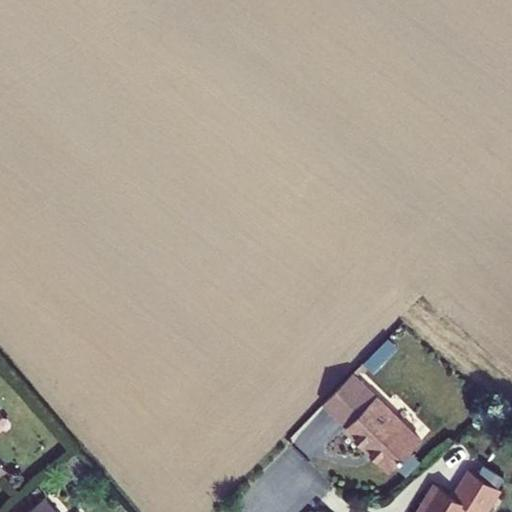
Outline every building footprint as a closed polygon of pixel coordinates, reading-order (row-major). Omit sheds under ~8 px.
[(364,360),(374,369),(398,344),(389,335),(364,360)] [(352,375),(355,378),(361,372),(363,374),(369,369),(363,363),(352,375)] [(352,375),(325,403),(348,426),(347,427),(391,470),(398,464),(412,449),(420,441),(355,378),(352,375)] [(421,458),(412,449),(398,464),(407,473),(421,458)] [(0,475),(8,469),(0,458),(0,475)] [(478,511),(485,511),(500,488),(470,469),(454,495),(438,486),(422,511),(466,511),(470,507),(478,511)] [(55,511),(44,498),(28,511),(55,511)]
